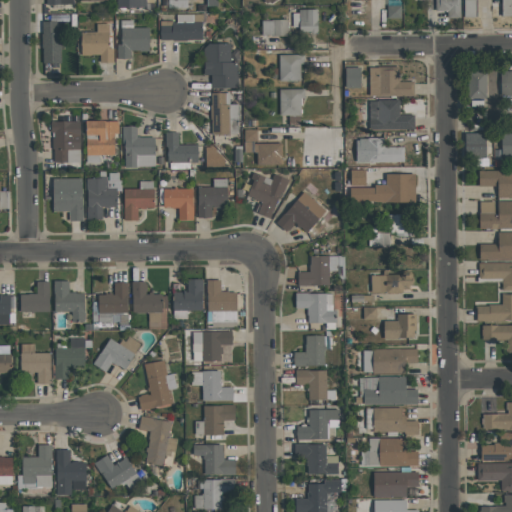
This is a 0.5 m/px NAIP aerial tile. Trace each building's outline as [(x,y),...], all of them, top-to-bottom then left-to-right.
[(116,0),(116,8),(146,7),(145,0),(116,0)] [(459,0),(434,0),(435,11),(446,11),(447,18),(460,18),(459,0)] [(463,0),(464,15),(475,15),(474,0),(463,0)] [(511,0),(501,0),(501,15),(511,15),(511,0)] [(317,33),(317,12),(298,12),(298,32),(317,33)] [(160,40),(202,40),(202,23),(192,23),(192,15),(182,16),(183,21),(159,21),(160,40)] [(148,51),(148,27),(132,28),(132,20),(120,20),(120,44),(116,45),(117,59),(130,58),(130,51),(148,51)] [(287,20),(261,20),(262,36),(287,35),(287,20)] [(42,64),(60,63),(59,21),(41,22),(42,64)] [(80,55),(99,55),(99,62),(112,63),(113,48),(108,48),(108,24),(96,24),(96,32),(81,31),(80,55)] [(211,88),(238,87),(237,51),(230,51),(230,43),(203,44),(204,75),(210,75),(211,88)] [(279,81),(300,81),(300,63),(303,63),(303,55),(278,55),(279,81)] [(368,67),(369,96),(413,96),(413,81),(398,82),(398,66),(368,67)] [(360,68),(345,68),(345,87),(360,87),(360,68)] [(468,98),(486,98),(485,71),(467,71),(468,98)] [(511,71),(500,72),(500,96),(511,95),(511,71)] [(302,89),(279,89),(279,115),(301,116),(302,89)] [(211,135),(229,135),(229,120),(236,120),(236,104),(229,104),(229,92),(211,92),(211,135)] [(398,100),(368,100),(369,131),(414,129),(413,114),(399,115),(398,100)] [(115,155),(116,121),(86,120),(85,162),(99,163),(100,155),(115,155)] [(79,121),(51,121),(52,162),(79,162),(78,155),(74,155),(74,158),(67,158),(67,150),(80,150),(79,121)] [(123,167),(155,166),(154,137),(136,137),(136,126),(123,126),(123,167)] [(281,143),(255,144),(255,130),(244,130),(244,140),(245,152),(256,152),(257,165),(281,164),(281,143)] [(197,144),(178,144),(178,132),(166,132),(166,162),(197,163),(197,144)] [(511,157),(511,132),(500,133),(501,158),(511,157)] [(485,157),(485,133),(463,133),(464,157),(485,157)] [(383,147),(383,138),(366,137),(366,152),(356,151),(356,162),(403,162),(404,147),(383,147)] [(219,165),(218,146),(205,147),(205,165),(219,165)] [(365,186),(365,170),(350,170),(349,185),(365,186)] [(511,170),(478,171),(478,186),(496,186),(497,198),(511,197),(511,170)] [(414,203),(415,174),(385,173),(385,187),(349,186),(349,201),(414,203)] [(261,201),(257,214),(272,219),(285,178),(273,174),(271,179),(255,174),(248,197),(261,201)] [(52,179),(52,212),(68,211),(69,221),(83,221),(81,178),(52,179)] [(116,207),(116,189),(107,189),(107,178),(87,178),(86,219),(102,219),(102,207),(116,207)] [(197,187),(197,218),(211,218),(211,208),(226,207),(226,179),(212,179),(212,187),(197,187)] [(123,220),(137,220),(137,208),(153,208),(153,181),(139,181),(139,189),(123,189),(123,220)] [(192,220),(192,188),(162,189),(162,208),(177,207),(177,220),(192,220)] [(325,209),(301,191),(276,224),(286,232),(293,223),(307,233),(325,209)] [(479,201),(479,228),(511,228),(511,201),(495,202),(479,201)] [(478,244),(479,260),(511,259),(511,232),(497,233),(497,244),(478,244)] [(297,286),(328,285),(328,272),(337,271),(337,255),(308,256),(309,272),(297,272),(297,286)] [(478,279),(502,279),(502,290),(511,289),(511,267),(507,267),(507,263),(478,263),(478,279)] [(371,293),(412,292),(412,270),(370,271),(371,293)] [(202,279),(187,279),(186,291),(173,291),(172,310),(201,311),(202,279)] [(68,280),(53,281),(54,312),(71,312),(71,322),(84,322),(83,292),(68,293),(68,280)] [(235,292),(220,292),(220,280),(206,280),(207,327),(236,327),(235,292)] [(19,294),(20,312),(49,312),(49,281),(36,281),(36,294),(19,294)] [(127,313),(126,282),(113,282),(113,294),(97,294),(98,322),(111,321),(111,313),(127,313)] [(166,329),(166,294),(146,295),(146,282),(131,282),(132,313),(148,313),(148,329),(166,329)] [(307,322),(332,323),(333,294),(295,293),(294,308),(307,309),(307,322)] [(476,322),(511,320),(511,293),(501,294),(501,305),(475,306),(476,322)] [(0,324),(10,324),(9,295),(0,295),(0,324)] [(376,307),(362,307),(362,319),(376,319),(376,307)] [(383,338),(415,338),(415,314),(396,314),(396,321),(383,321),(383,338)] [(506,351),(511,350),(511,324),(481,326),(481,340),(506,340),(506,351)] [(192,332),(192,361),(221,361),(221,344),(231,344),(231,331),(192,332)] [(139,344),(123,335),(118,344),(108,338),(93,365),(106,372),(111,362),(125,370),(139,344)] [(293,352),(293,366),(324,366),(324,336),(305,335),(304,352),(293,352)] [(84,339),(69,338),(69,348),(55,347),(54,379),(68,379),(69,366),(84,366),(84,339)] [(20,372),(37,372),(37,384),(50,383),(50,353),(34,353),(33,344),(19,344),(20,372)] [(10,346),(0,346),(0,372),(10,373),(10,346)] [(362,350),(362,374),(403,373),(403,363),(416,363),(416,349),(362,350)] [(143,363),(148,394),(137,396),(140,410),(171,404),(168,389),(176,388),(173,374),(166,375),(163,360),(143,363)] [(327,390),(325,369),(294,371),(295,385),(307,384),(308,400),(334,399),(334,390),(327,390)] [(190,385),(201,385),(202,401),(232,400),(232,387),(220,387),(220,371),(190,371),(190,385)] [(417,404),(416,389),(405,389),(405,377),(360,377),(360,405),(417,404)] [(481,428),(511,428),(511,401),(505,402),(505,413),(481,414),(481,428)] [(223,435),(223,420),(234,420),(234,405),(203,405),(203,435),(223,435)] [(403,408),(365,408),(366,432),(417,432),(417,420),(403,421),(403,408)] [(338,409),(308,410),(308,426),(296,426),(296,440),(327,439),(327,427),(338,427),(338,409)] [(170,421),(140,417),(138,429),(149,431),(144,463),(163,466),(165,450),(174,452),(176,439),(168,437),(170,421)] [(511,432),(499,432),(499,444),(480,444),(480,459),(511,459),(511,432)] [(404,438),(368,439),(368,451),(360,451),(360,466),(417,465),(417,451),(405,451),(404,438)] [(52,445),(38,444),(37,457),(22,457),(21,486),(50,487),(52,445)] [(235,460),(222,460),(222,444),(192,445),(192,456),(203,456),(204,475),(235,475),(235,460)] [(307,474),(337,474),(337,456),(325,456),(325,444),(306,444),(307,474)] [(85,462),(68,462),(68,450),(55,450),(56,495),(71,495),(71,489),(85,489),(85,462)] [(127,457),(112,464),(108,455),(95,461),(108,490),(129,480),(130,483),(137,480),(127,457)] [(11,457),(0,456),(0,484),(12,484),(11,457)] [(511,462),(476,463),(477,481),(500,480),(500,491),(511,490),(511,462)] [(406,496),(406,487),(418,486),(417,471),(372,472),(373,497),(406,496)] [(221,509),(221,493),(233,493),(233,479),(200,479),(200,495),(193,496),(193,509),(221,509)] [(325,511),(325,493),(340,492),(340,481),(306,482),(307,498),(294,499),(294,511),(325,511)] [(511,511),(511,494),(503,494),(503,506),(479,506),(478,511),(511,511)] [(417,511),(418,509),(406,509),(406,500),(373,500),(372,511),(417,511)] [(12,511),(12,509),(5,509),(5,502),(0,502),(0,511),(12,511)]
